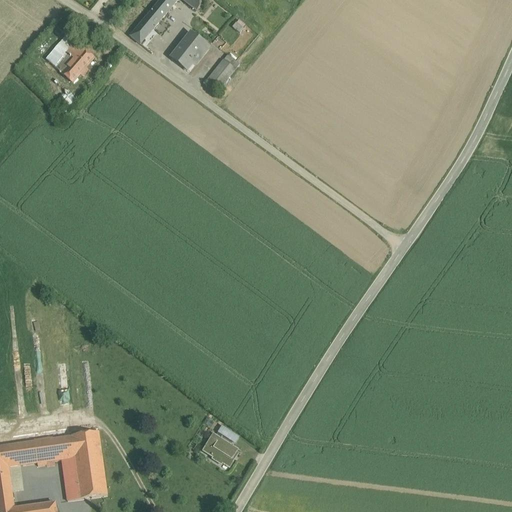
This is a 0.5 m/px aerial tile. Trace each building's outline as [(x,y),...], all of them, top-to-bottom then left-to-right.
[(140,46),(158,24),(178,0),(161,0),(130,38),(140,46)] [(180,0),(196,12),(205,0),(180,0)] [(208,49),(190,35),(171,59),(184,69),(190,62),(195,66),(208,49)] [(92,59),(74,44),(67,54),(74,60),(62,75),(73,83),(92,59)] [(224,61),(206,83),(218,92),(235,71),(232,68),(236,63),(228,56),(224,61)] [(57,365),(59,405),(69,405),(67,364),(57,365)] [(221,427),(217,435),(236,443),(240,436),(221,427)] [(30,444),(0,448),(0,470),(8,469),(20,468),(37,465),(38,468),(47,466),(46,464),(62,462),(74,460),(102,456),(99,434),(71,438),(49,441),(49,440),(34,442),(35,445),(30,444)] [(237,452),(213,436),(203,452),(213,459),(212,461),(221,466),(222,464),(229,469),(234,461),(232,460),(237,452)] [(102,456),(74,460),(77,485),(80,501),(107,497),(102,456)] [(74,460),(62,462),(65,487),(77,485),(74,460)] [(20,468),(8,469),(12,493),(24,492),(20,468)] [(8,469),(0,470),(0,511),(14,511),(12,493),(8,469)] [(77,485),(65,487),(68,503),(80,501),(77,485)]
